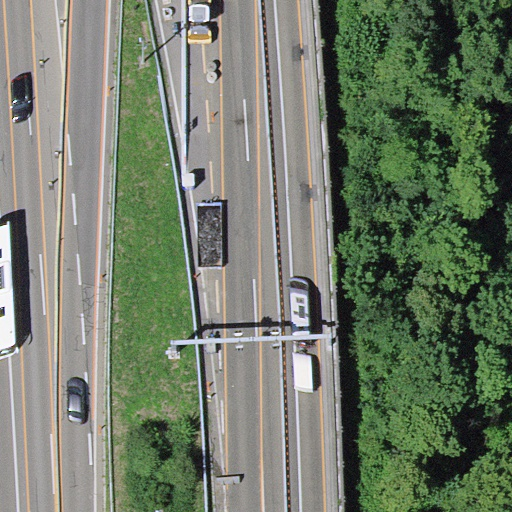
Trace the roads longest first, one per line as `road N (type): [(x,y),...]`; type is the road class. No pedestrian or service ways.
road 1 (motorway): [(17,0),(59,511)]
road 2 (motorway): [(264,511),(238,0)]
